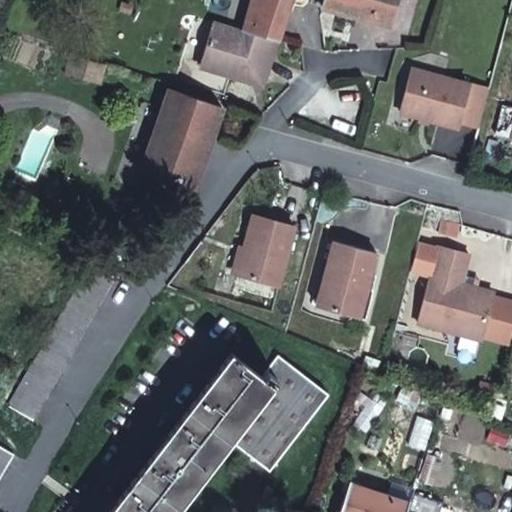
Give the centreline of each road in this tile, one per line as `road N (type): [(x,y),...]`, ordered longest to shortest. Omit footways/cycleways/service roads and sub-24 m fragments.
road 1 (residential): [(8,511),(138,288),(257,140),(290,142),(511,205)]
road 2 (unknown): [(244,511),(321,410)]
